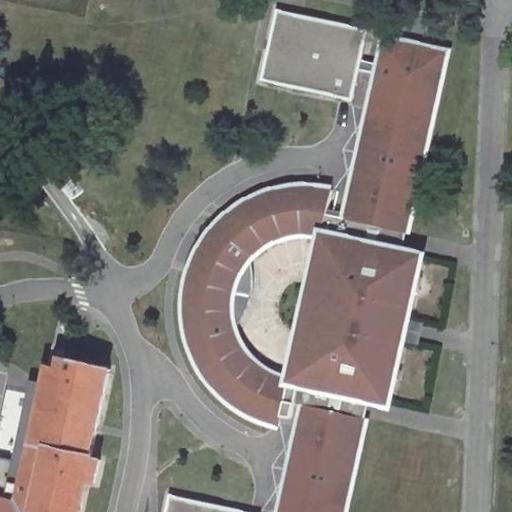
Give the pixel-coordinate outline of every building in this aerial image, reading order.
[(345,218),(328,215),(320,236),(290,379),(283,416),(293,418),(296,404),(305,405),(280,511),(247,511),(170,495),(166,511),(345,511),(366,418),(359,416),(363,398),(370,400),(390,404),(390,401),(404,341),(405,338),(407,329),(408,321),(409,318),(423,258),(423,255),(404,251),(396,249),(400,231),(407,233),(448,52),(423,47),(423,51),(410,48),(411,44),(386,38),(380,64),(363,60),(370,29),(278,9),(262,81),(353,101),(361,70),(378,74),(345,218)] [(328,215),(333,189),(325,188),(322,187),(309,187),(298,187),(282,189),(270,192),(262,195),(254,198),(246,202),(235,209),(226,216),(222,220),(216,226),(211,232),(205,239),(201,246),(195,258),(192,266),(189,272),(187,284),(185,294),(185,303),(185,317),(186,326),(189,338),(191,347),(194,355),(198,362),(202,370),(211,383),(221,394),(230,402),(237,407),(245,412),(252,416),(260,419),(268,422),(273,424),(281,425),(283,416),(290,379),(266,370),(252,358),(245,349),(240,340),(233,319),(233,292),(239,275),(244,265),(255,252),(269,241),(295,231),(320,236),(328,215)] [(400,231),(396,249),(404,251),(405,242),(407,233),(400,231)] [(27,465),(0,458),(0,511),(79,511),(87,482),(96,484),(102,460),(92,458),(98,431),(99,424),(111,369),(80,362),(70,360),(62,358),(51,356),(45,384),(27,465)] [(370,400),(363,398),(359,416),(366,418),(368,409),(370,400)]
